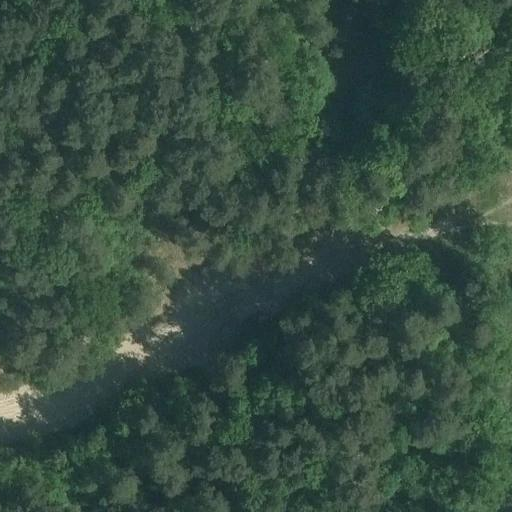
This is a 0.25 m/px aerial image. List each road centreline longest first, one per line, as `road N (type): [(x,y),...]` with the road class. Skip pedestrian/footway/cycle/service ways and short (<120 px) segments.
road 1 (track): [(195,334),(339,257),(511,198)]
road 2 (track): [(0,410),(195,334)]
road 3 (track): [(195,334),(220,367),(244,438),(227,511)]
road 4 (track): [(0,312),(135,359)]
